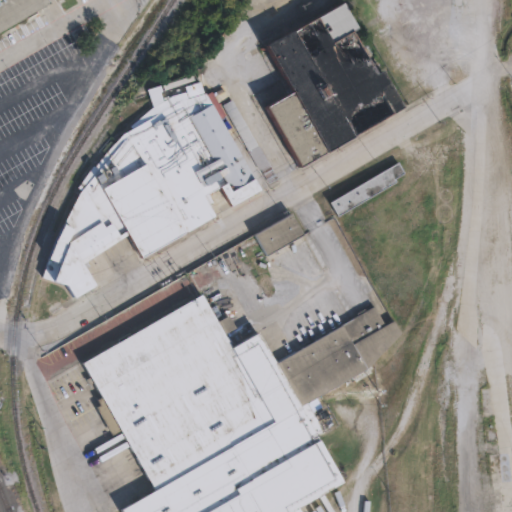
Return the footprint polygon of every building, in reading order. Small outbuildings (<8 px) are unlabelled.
[(44,0),(47,4),(0,30),(0,0),(44,0)] [(354,31),(378,73),(383,70),(404,107),(301,168),(266,107),(292,92),(266,47),(343,1),(358,28),(354,31)] [(196,74),(201,89),(207,88),(265,189),(187,234),(146,162),(130,131),(156,106),(150,89),(196,74)] [(231,97),(259,145),(277,177),(278,178),(277,178),(269,183),(262,170),(260,171),(222,103),(222,102),(231,97)] [(182,234),(139,259),(99,186),(141,162),(182,234)] [(398,182),(338,216),(330,202),(399,162),(406,173),(396,179),(398,182)] [(304,236),(267,257),(254,235),(292,214),(304,236)] [(202,294),(218,322),(229,314),(237,328),(225,334),(232,347),(258,332),(275,362),(295,350),(296,352),(359,316),(357,313),(366,308),(367,311),(375,306),(386,325),(394,320),(401,333),(368,368),(299,408),(341,482),(300,508),(291,511),(122,511),(121,509),(155,490),(121,430),(112,436),(96,407),(100,405),(97,399),(101,397),(83,362),(202,294)]
